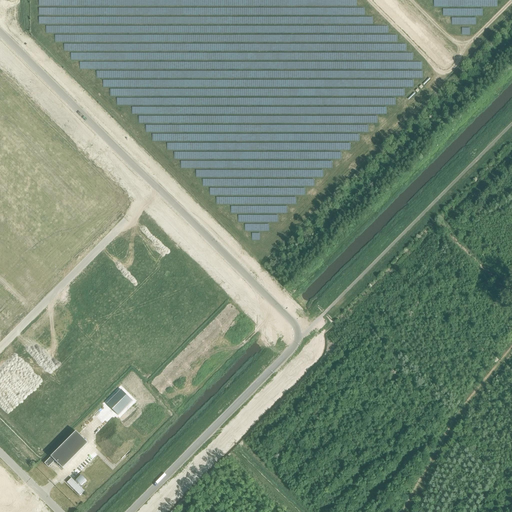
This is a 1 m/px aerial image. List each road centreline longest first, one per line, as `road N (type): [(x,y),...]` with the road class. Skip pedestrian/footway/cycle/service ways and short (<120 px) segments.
road 1 (unclassified): [(152,511),(305,358),(309,343),(293,323)]
road 2 (unclassified): [(129,511),(295,346),(293,323)]
road 3 (unclassified): [(178,208),(0,31)]
road 4 (unclassified): [(0,56),(146,196),(178,208)]
road 5 (track): [(0,348),(129,217)]
road 6 (unclassified): [(293,323),(178,208)]
